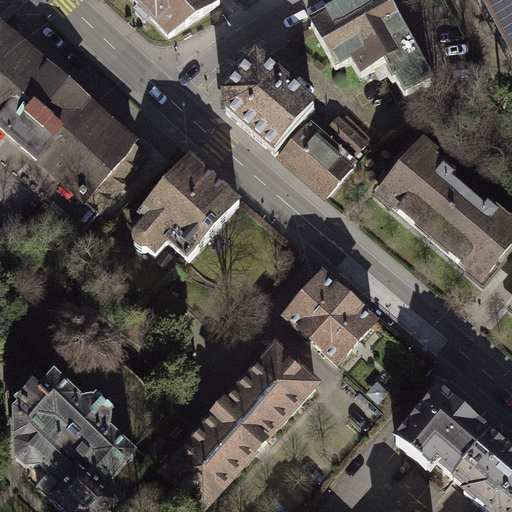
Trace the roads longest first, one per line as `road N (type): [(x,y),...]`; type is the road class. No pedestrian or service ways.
road 1 (tertiary): [(160,91),(511,398)]
road 2 (residential): [(314,0),(160,91)]
road 3 (tertiary): [(64,0),(160,91)]
